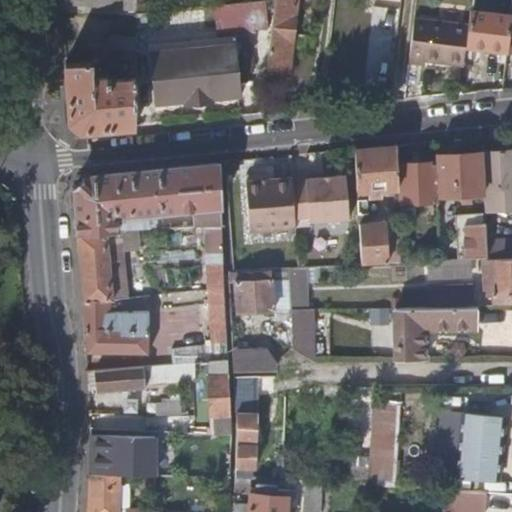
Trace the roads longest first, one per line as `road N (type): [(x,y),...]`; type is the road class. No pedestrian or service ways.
road 1 (residential): [(511,118),(37,161)]
road 2 (tertiary): [(60,511),(61,388),(45,294),(37,161)]
road 3 (residential): [(295,372),(511,371)]
road 4 (tertiary): [(33,0),(37,161)]
